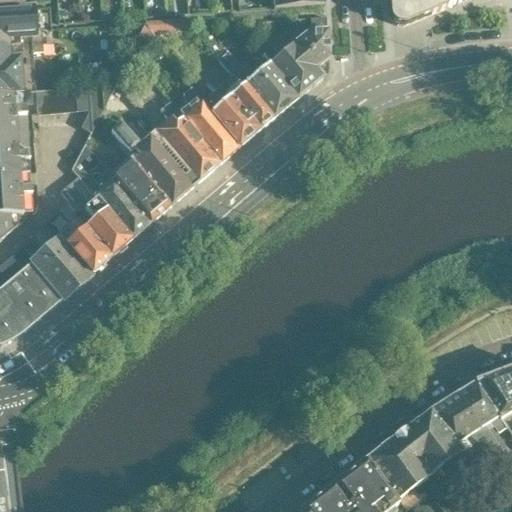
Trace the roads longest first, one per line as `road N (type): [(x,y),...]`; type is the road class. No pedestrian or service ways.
road 1 (tertiary): [(362,98),(42,359),(0,381)]
road 2 (unclassified): [(263,511),(436,380),(511,343)]
road 3 (tertiary): [(511,62),(411,77),(362,98)]
